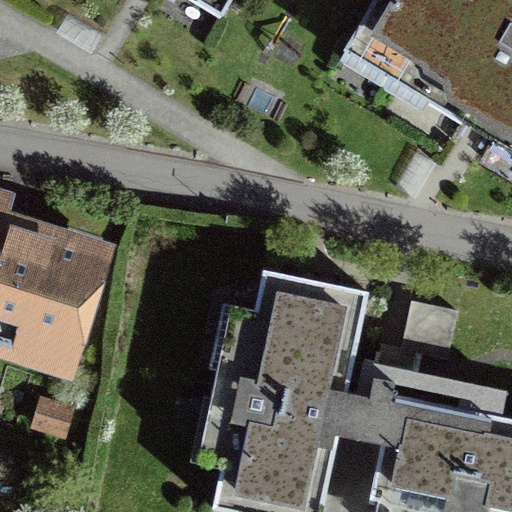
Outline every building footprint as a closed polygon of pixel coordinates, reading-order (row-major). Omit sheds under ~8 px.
[(188,0),(224,21),(236,0),(188,0)] [(388,0),(347,70),(511,167),(511,8),(497,0),(388,0)] [(0,372),(75,396),(118,261),(5,226),(12,205),(0,201),(0,372)] [(323,511),(338,435),(347,389),(365,290),(269,272),(264,299),(220,291),(187,466),(216,472),(208,511),(323,511)] [(347,389),(338,435),(385,444),(376,494),(384,496),(380,511),(511,511),(511,419),(375,394),(347,389)]
